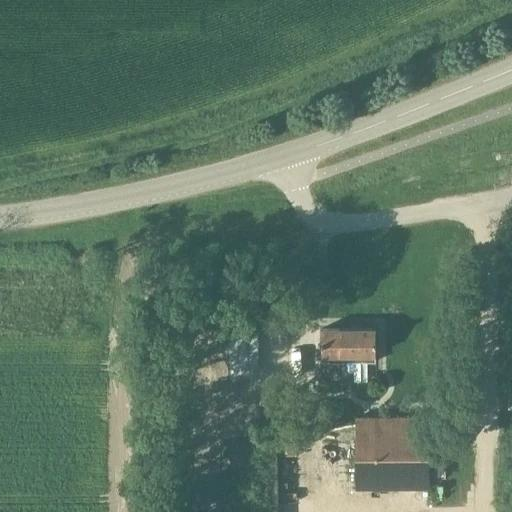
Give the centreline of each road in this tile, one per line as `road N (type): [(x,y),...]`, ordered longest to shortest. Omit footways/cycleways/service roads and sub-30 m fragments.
road 1 (unclassified): [(0,218),(171,188),(287,155)]
road 2 (unclassified): [(287,155),(308,212),(334,224),(511,196)]
road 3 (unclassified): [(287,155),(511,69)]
